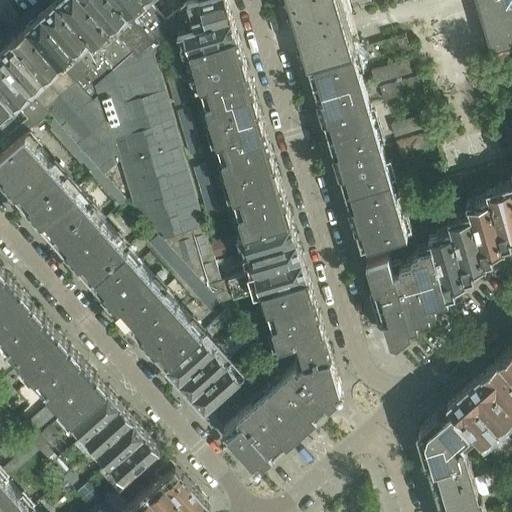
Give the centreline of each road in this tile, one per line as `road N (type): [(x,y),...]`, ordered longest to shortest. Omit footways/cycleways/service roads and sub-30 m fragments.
road 1 (residential): [(412,391),(369,374),(354,343),(253,0)]
road 2 (residential): [(254,511),(0,224)]
road 3 (residential): [(254,511),(290,503),(382,421)]
road 4 (residential): [(412,391),(511,303)]
